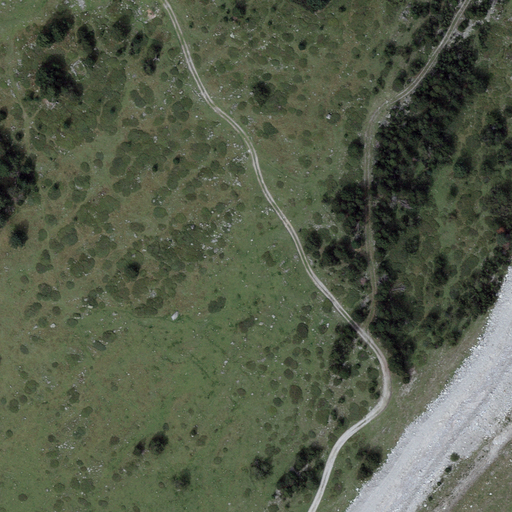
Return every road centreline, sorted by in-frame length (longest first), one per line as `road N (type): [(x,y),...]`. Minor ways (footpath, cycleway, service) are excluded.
road 1 (track): [(162,0),(203,96),(251,141),(260,180),(316,279),(367,338)]
road 2 (track): [(367,338),(366,127),(409,91),(467,0)]
road 3 (track): [(367,338),(386,371),(386,388),(378,409),(336,446),(312,511)]
